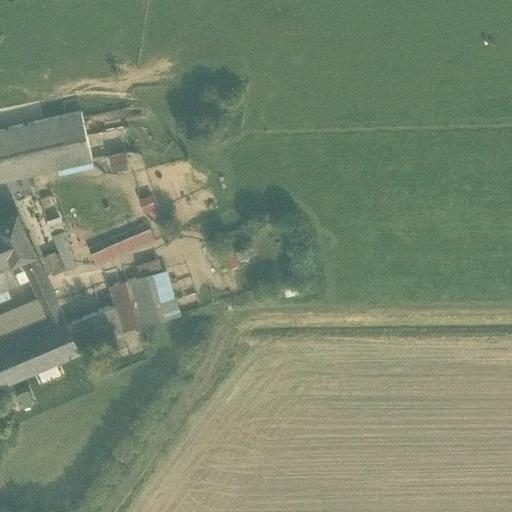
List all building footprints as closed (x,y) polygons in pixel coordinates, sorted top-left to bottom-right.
[(83,111),(0,128),(0,179),(94,160),(83,111)] [(113,165),(129,165),(130,151),(113,151),(113,165)] [(16,211),(0,217),(0,246),(8,265),(18,261),(23,270),(30,286),(46,278),(34,251),(16,211)] [(88,245),(96,264),(157,238),(149,219),(88,245)] [(0,246),(0,291),(12,287),(8,276),(23,270),(18,261),(8,265),(0,246)] [(54,253),(43,257),(52,276),(63,271),(54,253)] [(159,256),(136,262),(139,273),(161,268),(159,256)] [(164,270),(126,280),(139,326),(177,316),(164,270)] [(46,278),(30,286),(38,303),(54,296),(46,278)] [(126,280),(107,286),(112,306),(119,332),(139,326),(126,280)] [(38,303),(0,319),(0,336),(60,310),(54,296),(38,303)] [(112,306),(67,326),(78,350),(119,332),(112,306)] [(0,336),(0,383),(78,350),(67,326),(60,310),(0,336)]
